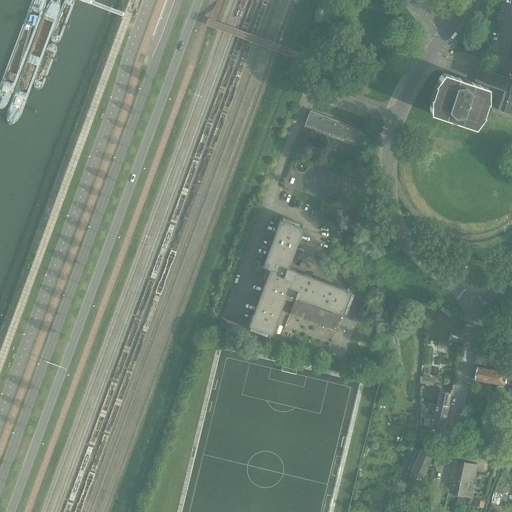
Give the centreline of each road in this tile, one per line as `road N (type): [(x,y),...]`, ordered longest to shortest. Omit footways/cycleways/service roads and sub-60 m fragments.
road 1 (secondary): [(10,511),(199,0)]
road 2 (secondary): [(177,0),(0,483)]
road 3 (unclassified): [(149,0),(0,416)]
road 4 (residential): [(477,309),(396,228),(385,179),(394,118),(441,35)]
road 5 (residential): [(438,511),(477,309)]
